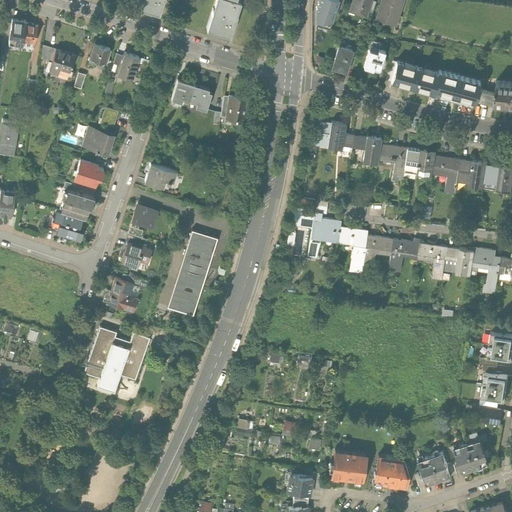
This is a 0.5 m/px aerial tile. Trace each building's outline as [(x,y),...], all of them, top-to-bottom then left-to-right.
[(136,0),(134,5),(158,13),(162,0),(136,0)] [(239,0),(214,0),(206,28),(229,36),(234,20),(234,19),(235,19),(236,17),(237,14),(236,13),(241,0),(239,0)] [(329,27),(337,0),(318,0),(315,10),(315,23),(329,27)] [(352,0),(349,10),(365,15),(366,11),(369,0),(352,0)] [(370,0),(369,0),(366,11),(372,13),(375,2),(370,0)] [(401,0),(382,0),(378,16),(395,21),(397,16),(399,10),(401,0)] [(404,18),(397,16),(395,21),(390,36),(398,37),(404,18)] [(25,21),(13,19),(11,38),(22,40),(25,21)] [(37,23),(25,21),(22,40),(34,42),(37,23)] [(111,47),(93,41),(88,56),(89,56),(88,60),(102,64),(103,61),(106,61),(111,47)] [(40,57),(50,59),(55,47),(42,42),(40,57)] [(74,52),(55,46),(55,47),(50,59),(48,68),(57,71),(59,66),(69,69),(74,52)] [(352,50),(338,46),(332,67),(345,71),(352,50)] [(377,52),(369,49),(363,66),(372,69),(373,67),(379,68),(380,65),(381,65),(382,64),(384,57),(383,57),(385,51),(378,49),(377,52)] [(140,56),(123,51),(116,73),(133,78),(140,56)] [(121,53),(116,52),(113,62),(117,64),(121,53)] [(326,58),(318,55),(316,62),(324,64),(326,58)] [(385,79),(391,81),(396,62),(390,60),(385,79)] [(438,73),(396,62),(391,81),(433,93),(433,91),(438,73)] [(85,73),(78,70),(73,84),(80,86),(85,73)] [(177,72),(172,70),(169,80),(174,82),(177,72)] [(438,73),(433,91),(474,102),(477,91),(480,83),(438,71),(438,73)] [(195,82),(177,77),(171,97),(181,101),(183,97),(190,99),(195,82)] [(35,78),(27,78),(26,96),(35,96),(35,78)] [(114,81),(108,79),(105,91),(110,93),(114,81)] [(209,87),(195,82),(190,99),(197,101),(196,105),(205,108),(211,90),(208,90),(209,87)] [(511,85),(495,84),(494,95),(493,105),(511,107),(511,85)] [(494,95),(477,91),(474,102),(493,107),(493,105),(494,95)] [(222,94),(220,115),(224,115),(224,117),(245,120),(245,118),(250,119),(252,97),(248,97),(248,95),(228,93),(228,95),(222,94)] [(18,119),(1,117),(0,126),(0,152),(13,154),(15,146),(19,123),(18,123),(18,119)] [(342,145),(344,132),(345,122),(315,119),(311,144),(341,148),(342,145)] [(114,132),(87,123),(81,144),(97,149),(107,152),(114,132)] [(378,159),(380,142),(381,137),(344,132),(342,145),(363,148),(361,161),(377,163),(378,159)] [(403,172),(406,146),(380,142),(378,159),(394,162),(391,179),(401,180),(403,172)] [(430,173),(433,154),(434,150),(406,146),(403,172),(430,175),(430,173)] [(107,152),(97,149),(95,154),(96,155),(105,158),(107,152)] [(82,150),(80,156),(95,160),(96,155),(95,154),(82,150)] [(457,182),(460,158),(433,154),(430,173),(447,176),(444,192),(454,194),(457,182)] [(80,156),(79,155),(72,177),(95,184),(97,177),(100,178),(103,167),(97,165),(98,162),(95,160),(80,156)] [(487,174),(488,164),(489,162),(460,158),(457,182),(470,184),(470,185),(485,187),(486,179),(487,174)] [(177,168),(149,160),(145,174),(143,179),(163,185),(165,177),(173,179),(177,168)] [(511,180),(511,164),(501,163),(501,165),(488,164),(487,174),(497,175),(497,181),(495,189),(511,192),(511,180)] [(67,188),(73,190),(75,184),(64,180),(63,186),(67,188)] [(0,188),(0,213),(10,215),(14,190),(0,188)] [(73,190),(67,188),(60,209),(82,217),(84,217),(86,211),(87,211),(89,206),(90,207),(94,196),(73,190)] [(326,212),(327,200),(323,200),(317,199),(315,199),(314,209),(321,211),(326,212)] [(133,210),(130,219),(132,219),(139,222),(152,226),(158,208),(135,201),(133,210)] [(311,226),(314,209),(295,206),(292,223),(311,226)] [(58,223),(55,232),(80,240),(82,231),(78,230),(82,217),(60,209),(55,208),(53,217),(51,217),(51,220),(58,223)] [(337,240),(340,225),(340,219),(321,216),(321,211),(314,209),(311,226),(307,254),(316,255),(320,238),(337,240)] [(51,220),(51,217),(50,216),(46,229),(55,232),(58,223),(51,220)] [(137,227),(130,224),(128,231),(140,235),(142,228),(137,227)] [(362,257),(366,233),(367,229),(340,225),(337,240),(353,243),(349,270),(359,272),(362,257)] [(191,228),(166,304),(189,312),(192,313),(201,285),(216,236),(191,228)] [(392,237),(366,233),(362,257),(374,259),(375,252),(390,254),(392,237)] [(390,254),(386,274),(395,276),(395,271),(400,271),(402,255),(418,257),(420,241),(420,238),(413,237),(413,240),(392,237),(390,254)] [(124,251),(120,262),(136,268),(139,259),(146,262),(152,247),(128,239),(124,251)] [(447,245),(420,241),(418,257),(434,259),(431,278),(442,279),(443,270),(447,245)] [(474,249),(447,245),(443,270),(470,274),(474,249)] [(474,245),(474,249),(470,274),(476,275),(478,266),(488,268),(486,283),(483,282),(482,292),(495,294),(498,272),(501,255),(494,254),(495,249),(474,245)] [(511,256),(501,255),(498,272),(510,275),(511,274),(511,256)] [(132,283),(115,277),(111,290),(106,303),(133,311),(136,301),(127,298),(132,283)] [(99,325),(83,371),(98,377),(96,384),(114,390),(115,386),(119,374),(135,379),(150,337),(132,331),(129,340),(114,336),(116,331),(99,325)] [(28,338),(38,340),(40,330),(30,328),(28,338)] [(511,333),(491,331),(489,343),(511,346),(511,333)] [(511,360),(511,357),(511,346),(489,343),(487,356),(511,360)] [(484,370),(496,372),(497,365),(483,363),(482,369),(484,370)] [(496,372),(484,370),(483,385),(506,388),(508,373),(496,372)] [(505,401),(506,388),(483,385),(481,398),(505,401)] [(497,408),(498,402),(480,399),(479,405),(497,408)] [(504,410),(485,407),(482,423),(501,427),(504,410)] [(248,425),(253,426),(255,418),(241,415),(237,431),(246,433),(248,425)] [(271,439),(281,441),(282,433),(272,432),(271,439)] [(310,434),(310,448),(321,448),(322,435),(310,434)] [(480,438),(466,442),(474,467),(488,462),(480,438)] [(474,467),(466,442),(453,446),(461,471),(474,467)] [(367,453),(334,447),(328,473),(362,480),(367,453)] [(442,450),(415,459),(419,472),(423,483),(450,475),(442,450)] [(402,458),(377,453),(372,482),(406,488),(408,473),(402,458)] [(312,474),(288,470),(285,487),(292,488),(308,491),(310,491),(312,474)] [(418,485),(423,483),(419,472),(414,474),(418,485)] [(307,496),(292,494),(291,502),(301,501),(301,502),(306,502),(307,496)] [(201,510),(211,511),(212,499),(203,498),(201,510)] [(283,511),(309,511),(309,502),(306,502),(301,502),(301,501),(291,502),(283,502),(283,511)] [(491,505),(492,511),(507,511),(504,501),(491,505)]
